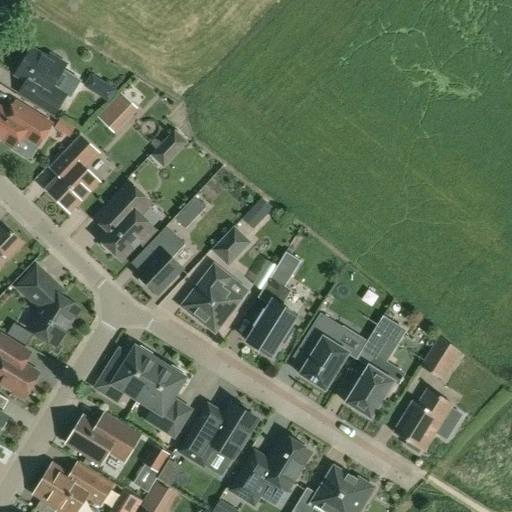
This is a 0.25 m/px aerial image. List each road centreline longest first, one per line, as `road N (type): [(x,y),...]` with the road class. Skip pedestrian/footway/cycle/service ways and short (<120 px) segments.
road 1 (residential): [(420,475),(121,302)]
road 2 (residential): [(0,502),(121,302)]
road 3 (residential): [(121,302),(0,189)]
